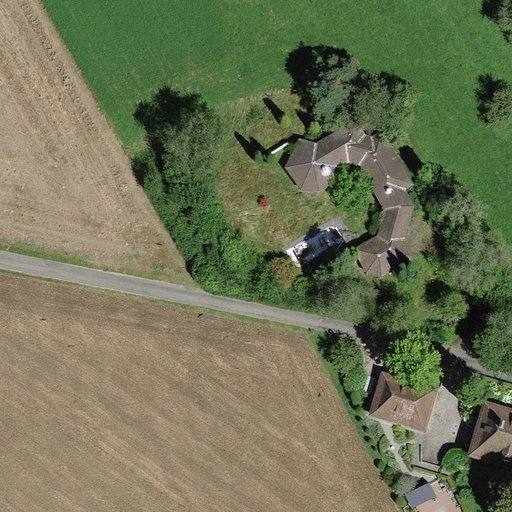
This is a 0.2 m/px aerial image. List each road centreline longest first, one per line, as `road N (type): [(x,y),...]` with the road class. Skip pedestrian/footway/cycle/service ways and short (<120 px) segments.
road 1 (track): [(0,256),(360,328)]
road 2 (residential): [(360,328),(511,367)]
